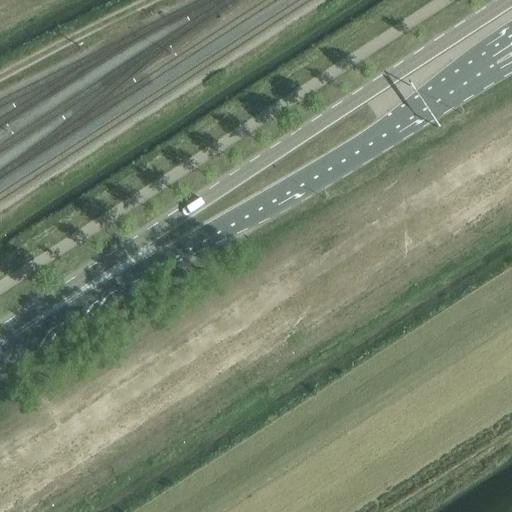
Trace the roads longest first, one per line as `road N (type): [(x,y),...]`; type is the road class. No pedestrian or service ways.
road 1 (tertiary): [(507,0),(122,249),(81,290)]
road 2 (tertiary): [(81,290),(138,273),(488,59)]
